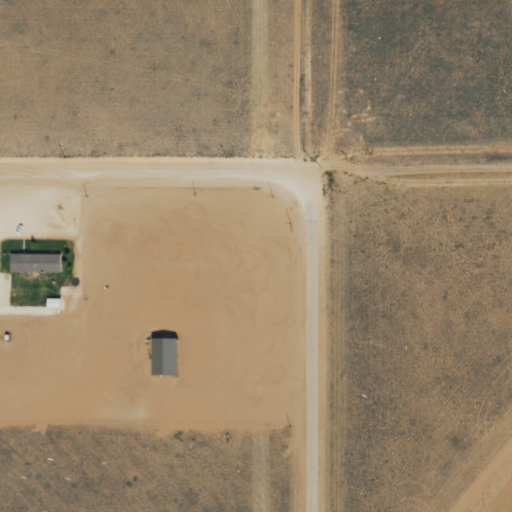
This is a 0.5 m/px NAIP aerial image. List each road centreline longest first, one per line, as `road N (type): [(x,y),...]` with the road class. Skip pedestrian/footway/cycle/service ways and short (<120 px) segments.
road 1 (residential): [(297,252),(247,201),(0,199)]
road 2 (tertiary): [(298,511),(297,252)]
